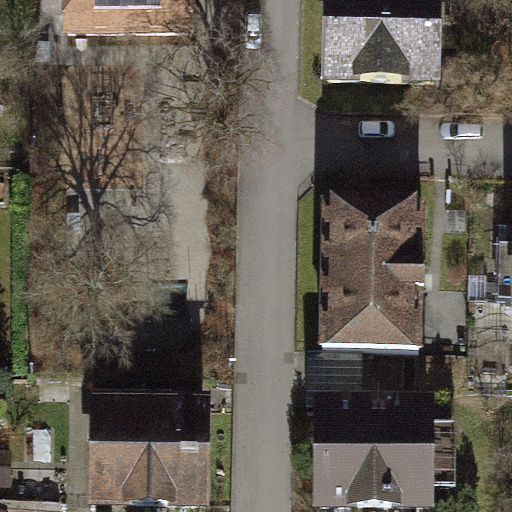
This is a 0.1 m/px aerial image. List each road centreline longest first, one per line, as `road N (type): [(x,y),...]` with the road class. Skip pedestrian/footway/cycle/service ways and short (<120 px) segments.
road 1 (residential): [(259,511),(266,158)]
road 2 (residential): [(266,158),(511,158)]
road 3 (residential): [(266,158),(267,0)]
